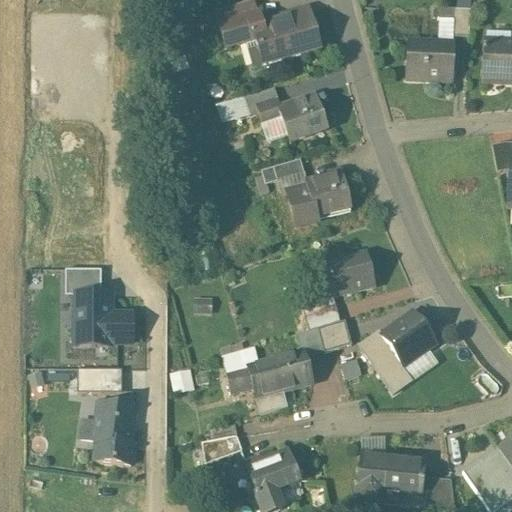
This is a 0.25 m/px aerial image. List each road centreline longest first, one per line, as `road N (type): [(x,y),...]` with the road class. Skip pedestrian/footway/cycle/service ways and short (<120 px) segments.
road 1 (residential): [(123,121),(117,259),(152,297),(154,511)]
road 2 (residential): [(511,372),(474,330),(409,229),(375,134)]
road 3 (residential): [(511,407),(441,424),(326,429)]
road 4 (residential): [(375,134),(340,0)]
road 5 (residential): [(375,134),(511,126)]
